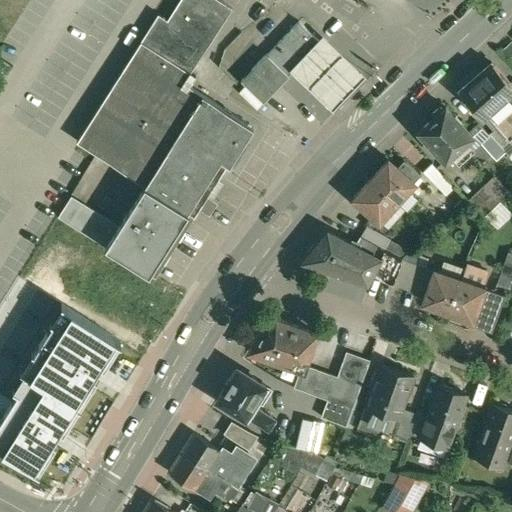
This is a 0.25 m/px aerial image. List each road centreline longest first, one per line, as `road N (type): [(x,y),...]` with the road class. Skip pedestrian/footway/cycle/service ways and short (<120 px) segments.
road 1 (secondary): [(505,0),(309,189),(241,274)]
road 2 (residential): [(511,367),(241,274)]
road 3 (secondary): [(241,274),(92,511)]
